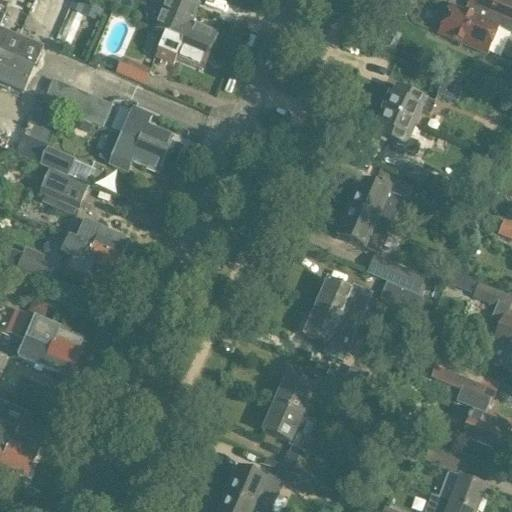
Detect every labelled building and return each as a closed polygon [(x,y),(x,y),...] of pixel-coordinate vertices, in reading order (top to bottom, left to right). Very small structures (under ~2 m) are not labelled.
[(74,0),(70,11),(81,16),(85,5),(74,0)] [(217,38),(191,26),(199,8),(180,0),(168,0),(154,32),(165,37),(166,36),(191,48),(190,51),(198,55),(200,51),(210,55),(217,38)] [(467,15),(451,8),(439,36),(489,56),(500,29),(511,33),(511,4),(501,0),(470,0),(468,6),(470,7),(467,15)] [(82,16),(94,21),(99,10),(86,5),(82,16)] [(0,32),(0,29),(5,17),(0,14),(0,85),(24,95),(42,49),(0,32)] [(198,55),(190,51),(191,48),(166,36),(165,37),(156,60),(173,68),(176,61),(203,72),(210,55),(200,51),(198,55)] [(98,61),(93,59),(89,67),(97,70),(99,65),(98,61)] [(144,87),(150,73),(123,61),(117,75),(144,87)] [(63,113),(72,91),(53,83),(44,105),(63,113)] [(443,85),(438,96),(459,105),(463,93),(443,85)] [(103,131),(112,108),(72,91),(63,113),(67,115),(66,115),(92,126),(103,131)] [(414,100),(397,93),(394,100),(390,98),(384,113),(416,127),(422,113),(430,116),(435,105),(415,97),(414,100)] [(58,125),(62,116),(40,107),(36,115),(58,125)] [(126,131),(122,140),(165,158),(172,141),(148,131),(152,119),(135,111),(126,131)] [(412,156),(417,145),(409,142),(416,127),(384,113),(377,129),(381,130),(377,138),(394,145),(393,148),(412,156)] [(88,135),(92,126),(66,115),(65,119),(77,124),(74,129),(88,135)] [(48,149),(57,126),(34,116),(24,139),(48,149)] [(122,140),(110,168),(127,175),(132,164),(158,175),(165,158),(122,140)] [(67,179),(75,162),(48,150),(40,168),(67,179)] [(481,157),(470,183),(488,190),(499,164),(481,157)] [(425,188),(430,176),(408,167),(403,179),(425,188)] [(78,213),(88,191),(50,173),(39,196),(78,213)] [(430,176),(425,188),(437,194),(442,181),(430,176)] [(362,185),(350,212),(377,224),(383,227),(389,229),(391,230),(403,202),(362,185)] [(475,209),(440,195),(434,207),(432,212),(468,226),(475,209)] [(377,257),(389,229),(383,227),(377,224),(350,212),(338,240),(377,257)] [(67,239),(70,240),(73,242),(77,244),(121,263),(128,244),(74,221),(67,239)] [(511,243),(511,224),(504,221),(498,237),(511,243)] [(114,279),(121,263),(77,244),(73,242),(70,240),(62,257),(69,260),(62,276),(90,288),(97,272),(114,279)] [(14,253),(8,268),(46,285),(53,270),(14,253)] [(418,299),(426,282),(374,259),(367,276),(387,285),(418,299)] [(22,278),(17,289),(28,294),(33,283),(22,278)] [(351,294),(328,284),(316,311),(343,323),(359,329),(372,297),(353,289),(351,294)] [(416,317),(423,301),(418,299),(387,285),(380,301),(416,317)] [(511,300),(479,287),(474,300),(498,309),(484,341),(495,346),(487,364),(511,373),(511,315),(508,314),(511,305),(511,300)] [(49,306),(35,299),(28,314),(43,320),(49,306)] [(344,364),(359,329),(343,323),(316,311),(304,339),(328,349),(325,356),(344,364)] [(70,341),(58,336),(59,333),(30,320),(21,341),(25,343),(77,365),(84,348),(82,346),(84,342),(72,337),(70,341)] [(69,382),(77,365),(25,343),(18,361),(69,382)] [(0,381),(9,361),(0,356),(0,381)] [(486,416),(491,403),(492,403),(498,387),(446,366),(441,364),(435,380),(462,391),(457,404),(474,411),(464,438),(501,453),(511,426),(486,416)] [(361,385),(365,375),(351,369),(347,379),(361,385)] [(355,398),(361,385),(347,379),(329,372),(323,384),(355,398)] [(302,419),(314,391),(287,379),(275,407),(302,419)] [(302,419),(275,407),(263,434),(290,445),(289,448),(301,453),(306,440),(309,441),(317,425),(302,419)] [(34,464),(40,451),(14,440),(18,430),(0,422),(0,452),(14,458),(13,461),(22,465),(24,459),(34,464)] [(386,429),(381,440),(392,445),(397,434),(386,429)] [(460,460),(431,449),(426,462),(455,473),(460,460)] [(14,458),(0,452),(0,474),(25,485),(34,464),(24,459),(22,465),(13,461),(14,458)] [(320,482),(324,471),(289,455),(284,467),(320,482)] [(314,494),(320,482),(284,467),(279,478),(314,494)] [(254,479),(239,472),(227,499),(254,511),(253,511),(255,511),(269,511),(276,497),(277,497),(282,488),(272,484),(273,481),(256,474),(254,479)] [(376,493),(382,479),(371,475),(365,488),(376,493)] [(448,476),(439,499),(471,511),(476,511),(485,491),(459,481),(448,476)] [(344,492),(341,497),(345,507),(350,509),(355,497),(344,492)] [(253,511),(254,511),(227,499),(221,511),(253,511)] [(438,501),(432,499),(427,511),(471,511),(439,499),(438,501)]
